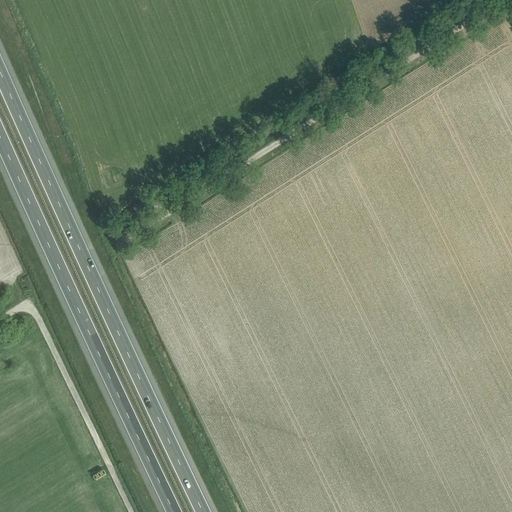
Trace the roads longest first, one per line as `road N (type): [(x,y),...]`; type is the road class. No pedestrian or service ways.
road 1 (motorway): [(203,511),(0,71)]
road 2 (unclassified): [(133,230),(492,0)]
road 3 (motorway): [(0,134),(174,511)]
road 4 (track): [(0,321),(24,304),(39,321),(131,511)]
